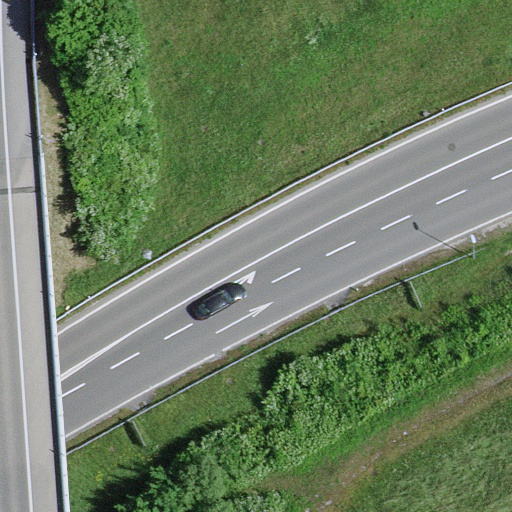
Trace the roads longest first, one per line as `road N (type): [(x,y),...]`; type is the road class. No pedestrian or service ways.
road 1 (primary): [(511,154),(219,295),(0,425)]
road 2 (motorway): [(11,511),(0,341)]
